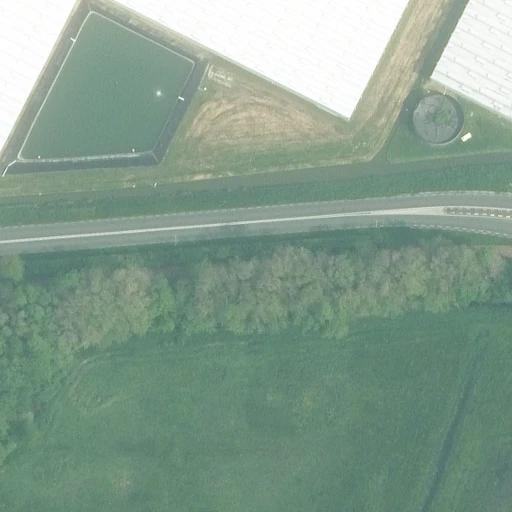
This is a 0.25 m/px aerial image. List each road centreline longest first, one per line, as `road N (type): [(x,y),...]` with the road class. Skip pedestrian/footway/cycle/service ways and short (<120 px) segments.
road 1 (tertiary): [(0,233),(358,215)]
road 2 (tertiary): [(511,200),(358,215)]
road 3 (tertiary): [(358,215),(511,222)]
